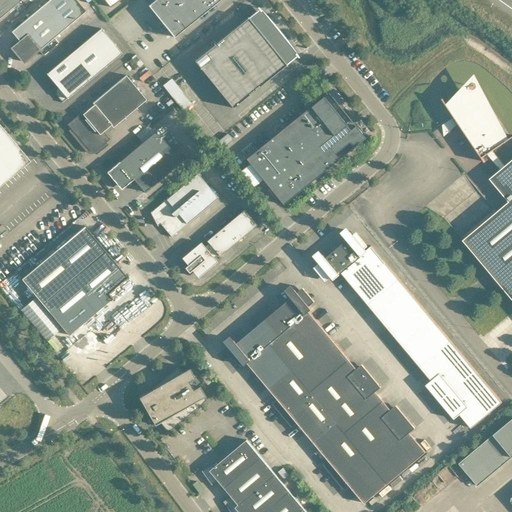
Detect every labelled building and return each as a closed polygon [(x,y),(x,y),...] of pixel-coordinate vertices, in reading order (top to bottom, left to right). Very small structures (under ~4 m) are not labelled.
[(22,1),(21,0),(0,0),(0,17),(21,0),(22,1)] [(12,48),(24,62),(38,49),(39,50),(85,11),(76,0),(49,0),(11,32),(20,42),(12,48)] [(154,0),(148,5),(174,37),(219,0),(154,0)] [(299,57),(281,35),(276,29),(258,6),(257,7),(258,9),(248,17),(246,18),(247,18),(194,60),(232,107),(285,65),(285,66),(286,65),(297,57),(297,58),(299,57)] [(62,102),(62,103),(67,99),(68,98),(75,92),(121,53),(101,29),(47,73),(46,74),(59,89),(58,91),(57,96),(62,102)] [(94,104),(86,110),(85,109),(67,124),(90,151),(94,152),(110,139),(103,131),(111,125),(113,127),(146,99),(126,75),(92,103),(94,104)] [(168,75),(159,82),(181,111),(190,104),(168,75)] [(490,179),(509,202),(463,240),(511,298),(511,159),(505,166),(492,151),(507,141),(481,103),(476,101),(476,95),(467,91),(465,95),(448,107),(454,116),(454,115),(455,117),(449,120),(453,126),(459,122),(460,124),(459,124),(485,162),(485,161),(483,157),(487,154),(500,170),(490,179)] [(282,204),(364,137),(353,123),(350,125),(325,94),(310,105),(246,158),(282,204)] [(0,125),(0,186),(30,161),(0,125)] [(121,189),(124,187),(133,179),(144,192),(181,161),(156,131),(107,172),(121,189)] [(172,237),(218,198),(197,173),(163,202),(151,212),(150,212),(157,226),(158,226),(157,225),(160,223),(172,237)] [(256,225),(250,217),(244,210),(206,241),(209,244),(205,247),(201,242),(182,258),(188,265),(186,267),(190,272),(192,270),(198,278),(217,262),(213,257),(217,253),(219,256),(256,225)] [(57,321),(48,329),(71,356),(74,356),(74,355),(89,357),(92,358),(104,348),(103,348),(147,311),(148,311),(154,306),(129,275),(127,277),(85,226),(65,242),(73,251),(66,257),(80,273),(93,289),(99,283),(112,298),(68,335),(57,321)] [(451,341),(371,246),(366,250),(365,248),(368,246),(356,232),(354,234),(351,231),(345,236),(348,241),(327,258),(323,254),(317,260),(320,263),(314,267),(326,281),(331,276),(334,280),(342,273),(420,366),(451,341)] [(65,242),(21,279),(42,304),(80,273),(66,257),(73,251),(65,242)] [(80,273),(42,304),(57,321),(68,335),(112,298),(99,283),(93,289),(80,273)] [(270,343),(291,368),(297,375),(336,343),(309,311),(312,309),(309,306),(315,301),(303,288),(298,292),(295,289),(289,294),(293,299),(265,321),(278,337),(270,343)] [(245,365),(248,363),(270,343),(278,337),(265,321),(238,344),(234,340),(228,345),(231,348),(228,351),(240,364),(242,362),(245,365)] [(426,385),(440,402),(477,371),(451,341),(420,366),(432,380),(426,385)] [(248,363),(268,388),(291,368),(270,343),(248,363)] [(297,375),(311,392),(349,360),(336,343),(297,375)] [(349,360),(311,392),(328,412),(372,376),(362,364),(357,369),(349,360)] [(149,415),(154,425),(159,422),(168,432),(206,400),(204,397),(205,396),(199,386),(193,389),(188,382),(195,378),(189,368),(183,372),(178,366),(146,393),(138,397),(144,407),(146,406),(152,413),(149,415)] [(276,406),(283,415),(311,392),(297,375),(291,368),(268,388),(278,400),(273,404),(275,407),(276,406)] [(477,371),(440,402),(454,419),(460,414),(471,428),(502,402),(477,371)] [(328,412),(336,422),(345,433),(383,401),(376,392),(381,387),(372,376),(328,412)] [(297,422),(313,442),(336,422),(328,412),(311,392),(283,415),(290,423),(289,424),(292,427),(297,422)] [(345,433),(362,453),(406,416),(396,405),(391,410),(383,401),(345,433)] [(406,416),(362,453),(388,484),(426,452),(410,433),(415,428),(406,416)] [(511,417),(459,463),(477,485),(511,456),(511,417)] [(327,468),(334,476),(362,453),(345,433),(336,422),(313,442),(329,461),(324,466),(326,469),(327,468)] [(218,480),(225,488),(261,457),(247,440),(214,467),(212,464),(202,471),(212,485),(218,480)] [(362,453),(334,476),(342,485),(340,486),(343,488),(348,484),(364,503),(388,484),(362,453)] [(224,502),(231,511),(276,474),(261,457),(225,488),(231,496),(224,502)] [(283,468),(278,472),(284,479),(289,475),(283,468)] [(264,511),(290,491),(276,474),(231,511),(264,511)] [(299,511),(304,508),(290,491),(264,511),(299,511)]
